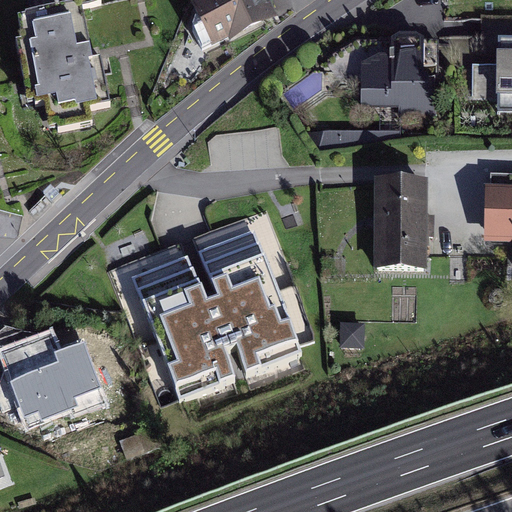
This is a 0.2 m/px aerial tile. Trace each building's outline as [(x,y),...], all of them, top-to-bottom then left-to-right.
[(54,0),(58,18),(123,5),(122,0),(54,0)] [(203,50),(269,17),(259,0),(208,0),(194,7),(200,21),(194,24),(193,32),(203,50)] [(113,110),(105,66),(98,67),(88,12),(58,18),(26,24),(30,46),(22,48),(34,111),(51,108),(57,136),(95,129),(92,114),(113,110)] [(437,113),(439,53),(360,51),(358,111),(437,113)] [(511,109),(511,51),(485,52),(485,109),(511,109)] [(511,188),(483,188),(483,253),(511,253),(511,188)] [(422,192),(369,192),(368,282),(421,282),(422,192)] [(198,220),(153,233),(174,310),(214,298),(211,288),(233,282),(217,226),(201,230),(198,220)] [(86,349),(11,377),(27,421),(102,394),(86,349)] [(157,439),(123,450),(129,469),(164,458),(157,439)] [(0,490),(10,486),(3,467),(0,466),(0,490)]
